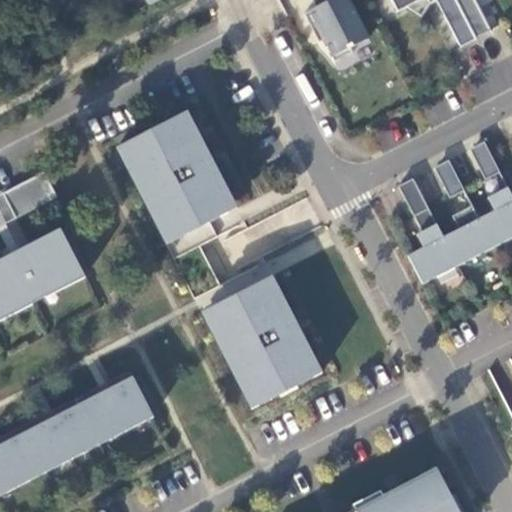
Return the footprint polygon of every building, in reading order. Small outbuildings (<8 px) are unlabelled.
[(348,0),(311,0),(317,10),(305,16),(313,31),(317,29),(335,64),(353,55),(351,50),(369,41),(348,0)] [(408,9),(422,18),(431,5),(428,0),(435,0),(460,48),(476,40),(454,0),(392,0),(399,12),(408,9)] [(454,0),(476,40),(491,33),(474,0),(454,0)] [(228,214),(223,204),(232,200),(188,113),(116,149),(159,232),(178,223),(185,236),(228,214)] [(395,125),(378,134),(384,147),(402,139),(395,125)] [(471,150),(486,181),(500,174),(484,143),(471,150)] [(435,168),(451,199),(464,192),(449,161),(435,168)] [(3,195),(16,220),(57,199),(44,173),(3,195)] [(415,217),(429,211),(413,180),(399,187),(415,217)] [(495,213),(479,220),(494,249),(511,239),(511,197),(507,189),(487,199),(495,213)] [(458,267),(494,249),(479,220),(472,207),(452,217),(459,231),(444,239),(458,267)] [(444,239),(436,225),(417,236),(424,249),(408,257),(422,286),(458,267),(444,239)] [(60,231),(0,261),(0,322),(85,278),(60,231)] [(293,318),(277,287),(268,292),(263,283),(220,304),(227,318),(208,328),(251,410),(322,374),(293,318)] [(132,378),(0,446),(0,497),(153,418),(132,378)] [(462,511),(454,496),(450,498),(438,474),(425,480),(423,475),(381,496),(383,500),(358,511),(462,511)]
